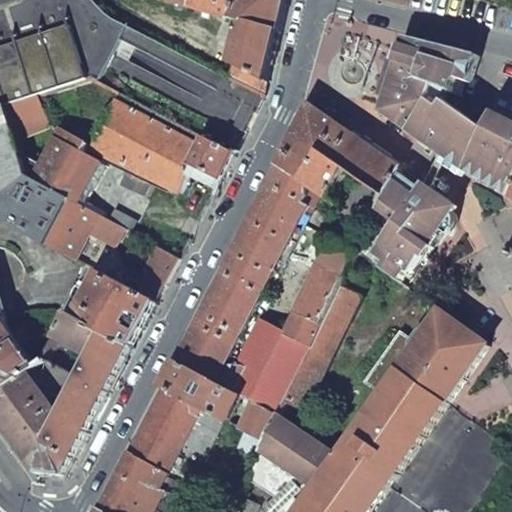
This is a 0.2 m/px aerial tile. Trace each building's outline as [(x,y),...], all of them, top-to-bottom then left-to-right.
[(0,0),(0,49),(73,27),(90,82),(94,81),(101,84),(116,54),(123,42),(131,26),(110,16),(95,0),(0,0)] [(160,0),(245,26),(245,21),(281,32),(288,0),(160,0)] [(245,21),(245,26),(242,35),(237,34),(234,48),(239,51),(236,66),(270,84),(272,73),(281,32),(245,21)] [(73,27),(0,49),(0,110),(7,108),(45,96),(90,82),(73,27)] [(460,97),(472,67),(475,56),(408,38),(406,46),(397,72),(450,93),(460,97)] [(123,42),(116,54),(127,60),(133,47),(123,42)] [(475,56),(472,67),(467,83),(473,85),(482,58),(475,56)] [(270,84),(236,66),(229,77),(266,97),(267,96),(270,84)] [(483,145),(441,116),(445,110),(443,108),(450,93),(397,72),(389,97),(384,113),(443,155),(458,164),(498,188),(511,197),(511,121),(499,114),(490,133),(483,145)] [(7,108),(21,154),(57,136),(45,96),(7,108)] [(203,147),(116,102),(94,148),(93,150),(182,194),(196,169),(193,167),(203,147)] [(490,133),(452,107),(453,106),(450,103),(445,110),(441,116),(483,145),(490,133)] [(350,132),(312,106),(309,111),(280,167),(304,183),(325,153),(352,172),(389,198),(401,175),(404,169),(374,148),(350,132)] [(0,220),(48,245),(71,201),(29,178),(22,156),(21,154),(7,108),(0,110),(0,220)] [(43,167),(22,156),(29,178),(71,201),(79,206),(102,164),(85,154),(89,145),(94,148),(98,138),(66,122),(43,167)] [(237,155),(207,139),(203,147),(193,167),(196,169),(223,183),(237,155)] [(352,172),(325,153),(304,183),(322,195),(335,203),(352,172)] [(304,183),(280,167),(255,216),(230,265),(204,314),(178,363),(218,384),(227,366),(296,232),(301,234),(322,195),(304,183)] [(150,185),(127,174),(121,186),(144,197),(150,185)] [(413,278),(445,233),(451,237),(452,236),(454,233),(455,231),(455,230),(456,228),(456,227),(457,226),(457,219),(456,218),(456,217),(456,216),(455,214),(453,212),(419,188),(411,182),(401,175),(389,198),(382,211),(396,221),(401,225),(406,217),(411,221),(399,239),(389,232),(376,222),(361,254),(402,283),(408,275),(413,278)] [(79,206),(71,201),(48,245),(78,262),(90,239),(121,256),(132,234),(79,206)] [(376,222),(389,232),(396,221),(382,211),(376,222)] [(360,256),(334,243),(289,335),(289,337),(314,349),(345,289),(360,256)] [(159,304),(182,261),(159,248),(146,272),(151,274),(140,294),(159,304)] [(159,304),(102,275),(94,290),(78,282),(72,294),(87,302),(78,319),(106,334),(134,350),(141,337),(159,304)] [(307,412),(364,298),(345,289),(314,349),(289,401),(307,412)] [(78,319),(87,302),(72,294),(60,318),(72,316),(78,319)] [(0,328),(9,327),(0,299),(0,328)] [(376,511),(491,346),(468,329),(444,312),(420,346),(403,334),(368,383),(386,395),(341,458),(320,489),(304,511),(303,511),(376,511)] [(78,319),(72,316),(59,341),(93,358),(106,334),(78,319)] [(289,335),(269,324),(246,368),(227,366),(218,384),(245,399),(255,404),(280,418),(289,401),(314,349),(289,337),(289,335)] [(9,327),(0,328),(0,398),(35,373),(39,370),(9,327)] [(65,414),(35,373),(0,398),(0,418),(16,441),(41,476),(67,477),(102,411),(134,350),(106,334),(93,358),(84,378),(65,414)] [(50,360),(84,378),(93,358),(59,341),(50,360)] [(84,378),(50,360),(48,363),(39,370),(35,373),(65,414),(84,378)] [(218,384),(178,363),(176,367),(164,389),(203,409),(226,421),(231,424),(245,399),(218,384)] [(203,409),(164,389),(132,453),(170,475),(185,446),(203,409)] [(280,418),(255,404),(243,430),(268,443),(280,418)] [(207,458),(226,421),(203,409),(185,446),(207,458)] [(341,458),(280,418),(268,443),(264,451),(311,483),(320,489),(341,458)] [(264,451),(251,478),(269,491),(279,498),(265,511),(303,511),(304,511),(295,499),(311,483),(264,451)] [(170,475),(132,453),(103,506),(100,511),(132,511),(146,486),(162,491),(168,480),(170,475)] [(205,511),(211,499),(168,480),(162,491),(146,486),(132,511),(205,511)] [(258,511),(262,506),(243,497),(242,496),(234,511),(258,511)]
